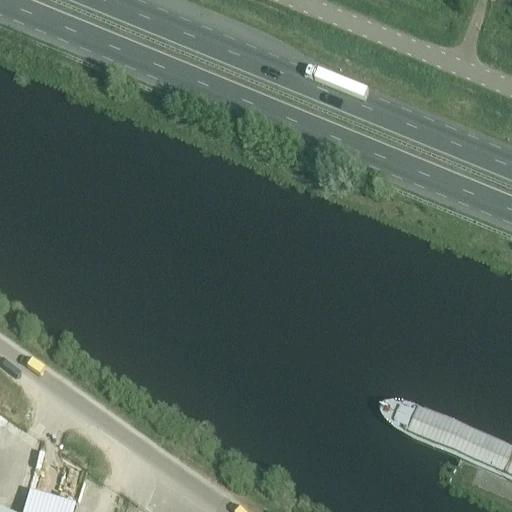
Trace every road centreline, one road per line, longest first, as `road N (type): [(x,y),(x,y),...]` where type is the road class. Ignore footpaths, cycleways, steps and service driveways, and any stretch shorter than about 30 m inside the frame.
road 1 (trunk): [(0,4),(511,214)]
road 2 (trunk): [(511,165),(107,0)]
road 3 (unclassified): [(231,511),(0,352)]
road 4 (unclassified): [(293,0),(511,88)]
